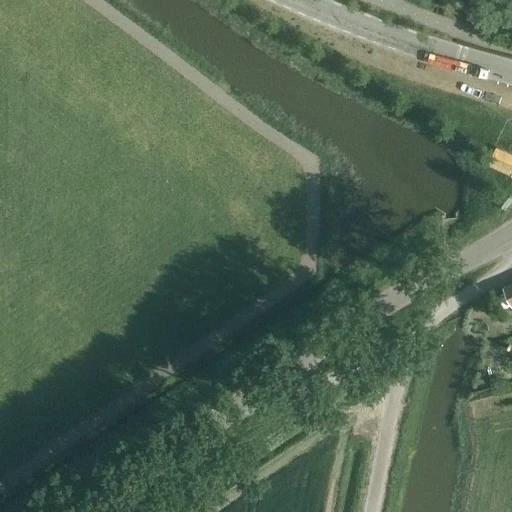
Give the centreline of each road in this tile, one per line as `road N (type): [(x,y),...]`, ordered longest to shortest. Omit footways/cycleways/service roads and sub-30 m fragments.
road 1 (unclassified): [(511,230),(427,277),(250,402)]
road 2 (secondary): [(511,73),(296,0)]
road 3 (unclassified): [(93,511),(250,402)]
road 4 (unclassified): [(393,382),(411,336),(432,314),(511,262)]
road 5 (unclassified): [(250,402),(368,365),(393,382)]
road 6 (unclassified): [(369,511),(393,382)]
